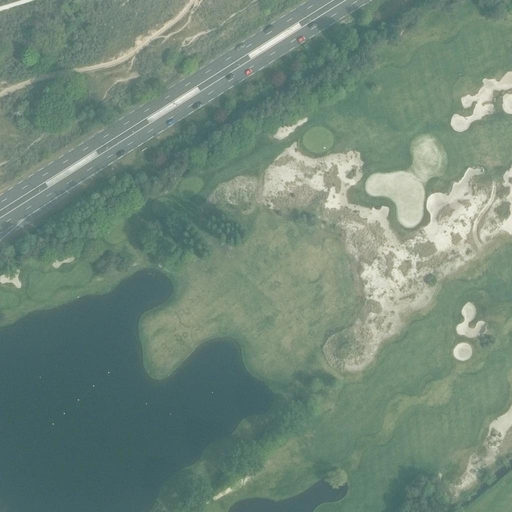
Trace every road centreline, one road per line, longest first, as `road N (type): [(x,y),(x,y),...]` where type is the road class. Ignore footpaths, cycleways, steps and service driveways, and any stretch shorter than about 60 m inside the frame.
road 1 (primary): [(0,228),(364,0)]
road 2 (primary): [(325,0),(0,205)]
road 3 (unknown): [(194,0),(129,57),(0,96)]
